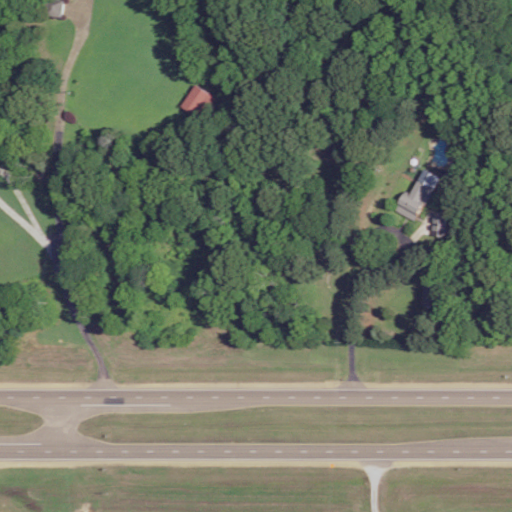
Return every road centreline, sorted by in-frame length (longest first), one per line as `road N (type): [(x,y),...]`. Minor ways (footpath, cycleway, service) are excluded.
road 1 (trunk): [(511,396),(0,396)]
road 2 (trunk): [(0,450),(511,450)]
